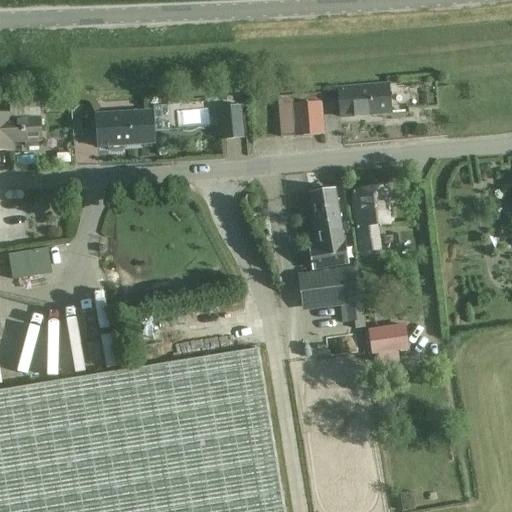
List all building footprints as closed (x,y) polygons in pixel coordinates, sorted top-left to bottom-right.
[(338,89),(340,118),(391,114),(389,85),(338,89)] [(281,135),(281,138),(294,137),(324,134),(320,95),(281,98),(281,104),(278,105),(278,112),(281,135)] [(219,108),(222,141),(243,139),(240,106),(219,108)] [(108,150),(111,152),(120,152),(123,149),(123,146),(153,145),(152,112),(97,115),(99,148),(107,147),(108,150)] [(9,115),(0,115),(0,151),(12,151),(11,143),(24,143),(25,148),(38,147),(38,142),(41,142),(39,117),(9,119),(9,115)] [(350,192),(360,252),(380,249),(376,224),(393,222),(387,186),(350,192)] [(309,248),(313,271),(348,265),(341,230),(334,190),(309,194),(317,234),(318,247),(309,248)] [(346,306),(348,322),(364,320),(357,268),(352,268),(352,267),(297,274),(303,312),(346,306)] [(378,354),(380,366),(399,363),(397,351),(408,349),(404,325),(368,331),(371,355),(378,354)] [(71,367),(80,366),(79,343),(70,344),(71,367)] [(284,511),(258,349),(0,391),(0,511),(284,511)]
